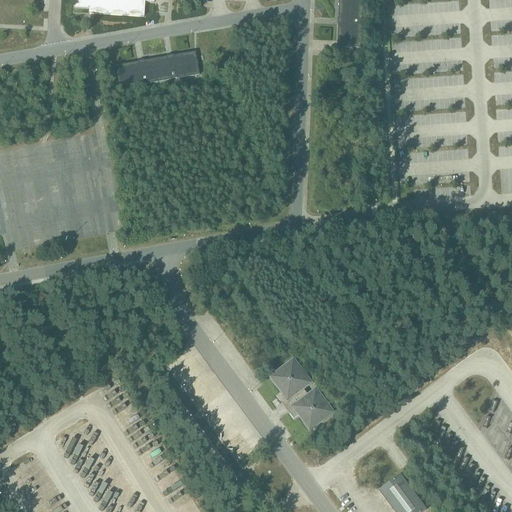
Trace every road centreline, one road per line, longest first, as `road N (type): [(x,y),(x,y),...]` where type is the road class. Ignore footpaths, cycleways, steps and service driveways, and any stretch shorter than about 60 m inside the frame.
road 1 (unknown): [(312,488),(435,392)]
road 2 (unknown): [(435,392),(511,492)]
